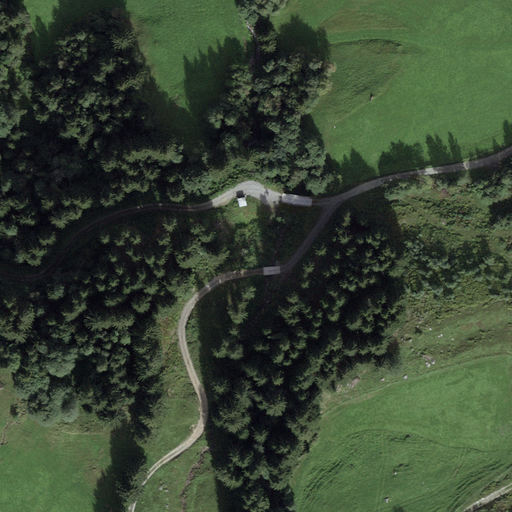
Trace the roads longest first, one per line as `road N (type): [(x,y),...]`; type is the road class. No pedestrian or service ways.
road 1 (track): [(131,511),(140,485),(182,450),(204,417),(182,335),(193,302),(237,275),(282,268),(337,203)]
road 2 (track): [(337,203),(244,190),(199,206),(134,210),(76,238),(45,274),(0,271)]
road 3 (track): [(337,203),(371,182),(482,163),(511,149)]
